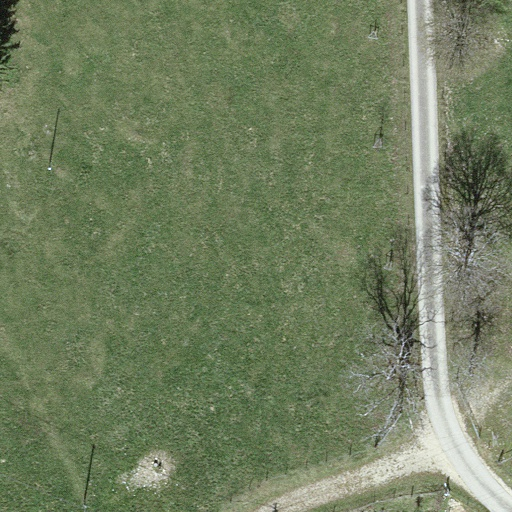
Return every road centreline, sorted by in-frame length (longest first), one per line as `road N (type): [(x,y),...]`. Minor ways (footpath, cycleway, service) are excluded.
road 1 (track): [(437,461),(425,0)]
road 2 (track): [(290,511),(437,461),(504,511)]
